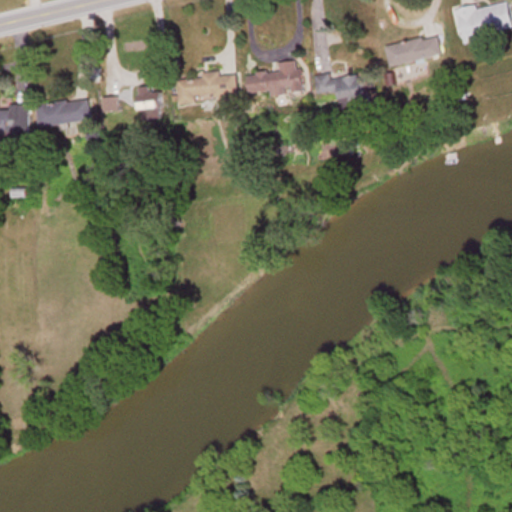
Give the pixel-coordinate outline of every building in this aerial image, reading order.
[(459,15),(466,48),(511,37),(511,4),(511,3),(459,15)] [(446,59),(441,38),(389,50),(394,71),(446,59)] [(306,98),(305,65),(282,65),(282,75),(252,76),(252,99),(306,98)] [(241,101),(240,76),(182,80),(184,106),(241,101)] [(373,108),(370,79),(334,83),(334,78),(318,79),(320,99),(342,97),(343,111),(373,108)] [(164,112),(164,98),(148,98),(148,112),(164,112)] [(98,124),(95,102),(42,109),(45,131),(98,124)] [(33,109),(0,109),(0,140),(33,141),(33,109)]
